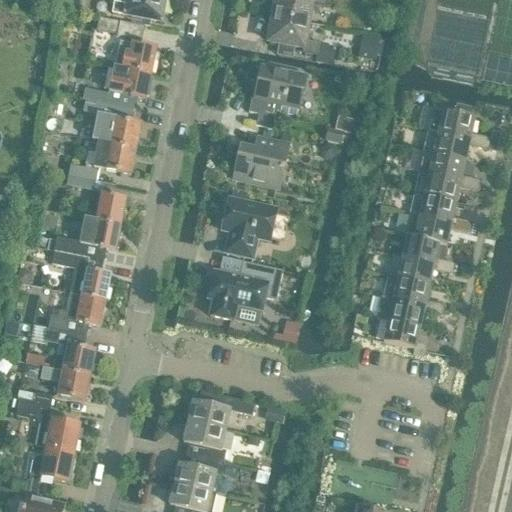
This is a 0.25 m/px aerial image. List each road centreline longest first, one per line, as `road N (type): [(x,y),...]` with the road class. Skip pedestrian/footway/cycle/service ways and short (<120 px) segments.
road 1 (residential): [(132,355),(198,0)]
road 2 (residential): [(441,394),(355,376),(302,394),(132,355)]
road 3 (residential): [(95,511),(132,355)]
